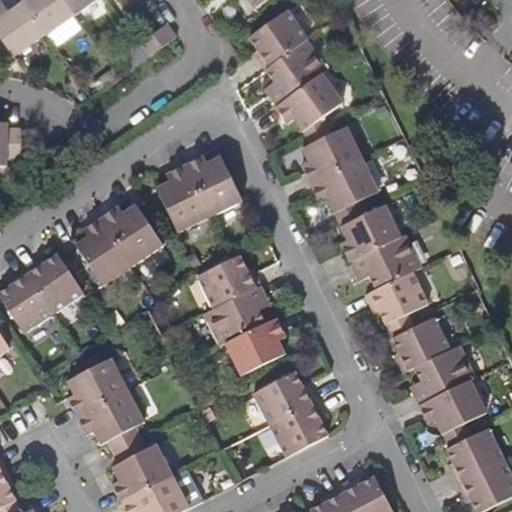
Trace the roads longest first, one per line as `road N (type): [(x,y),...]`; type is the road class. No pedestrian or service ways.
road 1 (residential): [(223,511),(353,445),(369,429),(365,402),(233,125),(219,118),(185,124),(0,248)]
road 2 (residential): [(0,101),(84,134),(208,57),(167,0)]
